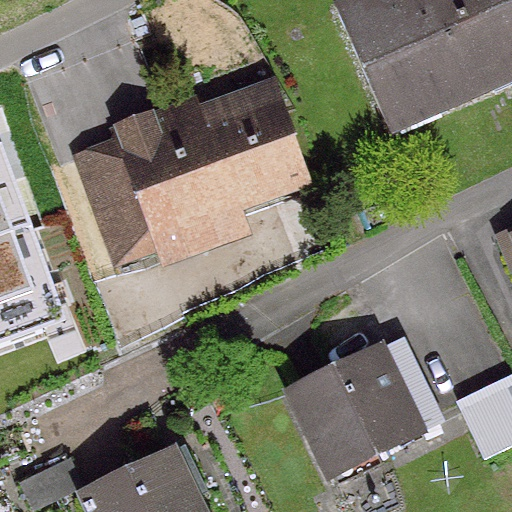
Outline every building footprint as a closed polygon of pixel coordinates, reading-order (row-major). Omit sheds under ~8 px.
[(511,0),(352,0),(332,9),(380,119),(480,75),(482,81),(511,67),(511,0)] [(77,160),(112,256),(150,243),(153,252),(160,249),(155,235),(304,181),(280,117),(269,85),(199,110),(197,104),(165,116),(111,136),(114,145),(77,160)] [(0,150),(0,336),(60,315),(0,150)] [(302,390),(290,395),(325,465),(363,446),(368,457),(415,435),(437,424),(418,386),(407,391),(397,370),(384,377),(373,355),(302,390)] [(511,390),(508,383),(454,409),(466,432),(480,462),(511,446),(511,390)] [(89,511),(191,511),(187,502),(200,495),(189,472),(175,478),(165,456),(82,497),(89,511)] [(34,511),(79,490),(66,464),(18,487),(29,511),(34,511)]
